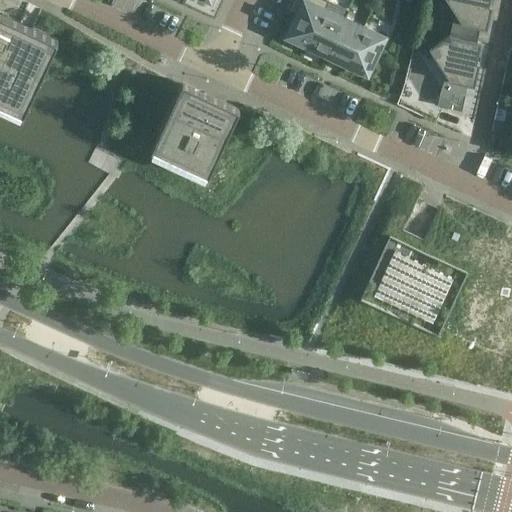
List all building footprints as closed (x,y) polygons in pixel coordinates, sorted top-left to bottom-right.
[(324,8),(325,9),(329,0),(290,0),(286,10),(296,14),(296,16),(295,16),(295,17),(296,17),(290,28),(289,29),(290,29),(287,35),(307,44),(324,8)] [(489,0),(447,0),(458,17),(452,21),(449,35),(477,41),(480,27),(484,28),(489,5),(489,0)] [(344,17),(325,9),(324,8),(307,44),(311,46),(311,47),(312,47),(312,46),(323,51),(323,52),(324,52),(327,54),(344,17)] [(46,64),(58,39),(19,21),(0,11),(0,101),(23,112),(46,64)] [(346,63),(363,27),(344,17),(327,54),(331,55),(331,56),(332,55),(343,61),(342,61),(343,62),(343,61),(346,63)] [(384,36),(363,27),(346,63),(367,72),(370,66),(370,65),(375,54),(376,55),(376,54),(384,36)] [(481,42),(477,41),(449,35),(429,48),(430,49),(449,80),(456,81),(471,85),(476,62),(481,42)] [(510,85),(511,78),(511,72),(505,71),(502,83),(510,85)] [(208,174),(235,116),(239,108),(182,81),(178,89),(151,147),(153,148),(207,173),(208,174)] [(461,110),(465,95),(440,89),(437,105),(461,110)] [(505,109),(508,97),(499,95),(497,107),(505,109)] [(503,120),(494,118),(492,130),(500,132),(503,120)] [(467,272),(413,247),(398,240),(410,215),(397,209),(385,235),(389,237),(368,281),(369,281),(360,299),(438,335),(467,272)]
